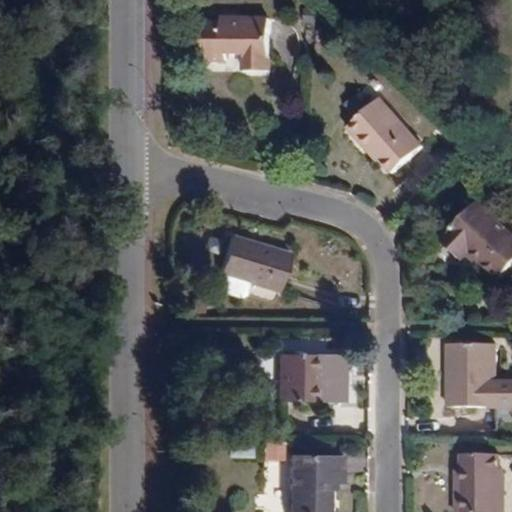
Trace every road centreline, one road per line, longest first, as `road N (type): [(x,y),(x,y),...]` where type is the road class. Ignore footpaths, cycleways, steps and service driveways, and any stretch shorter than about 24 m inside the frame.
road 1 (residential): [(128,167),(344,210),(378,233),(387,270),(384,511)]
road 2 (residential): [(129,511),(128,167)]
road 3 (residential): [(128,167),(128,0)]
